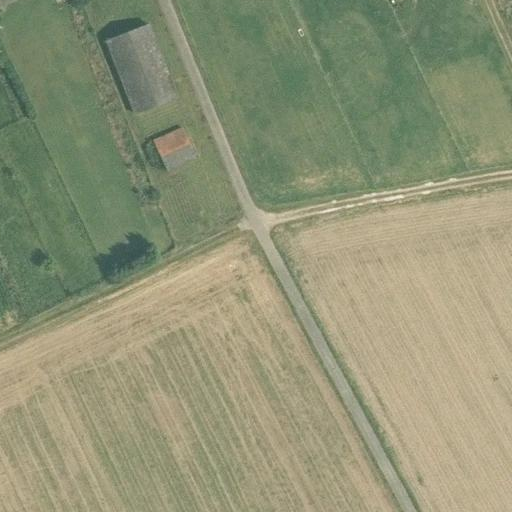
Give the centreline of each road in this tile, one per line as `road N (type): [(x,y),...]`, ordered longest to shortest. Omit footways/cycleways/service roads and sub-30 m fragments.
road 1 (track): [(414,511),(259,223),(168,0)]
road 2 (track): [(0,360),(266,235),(511,190)]
